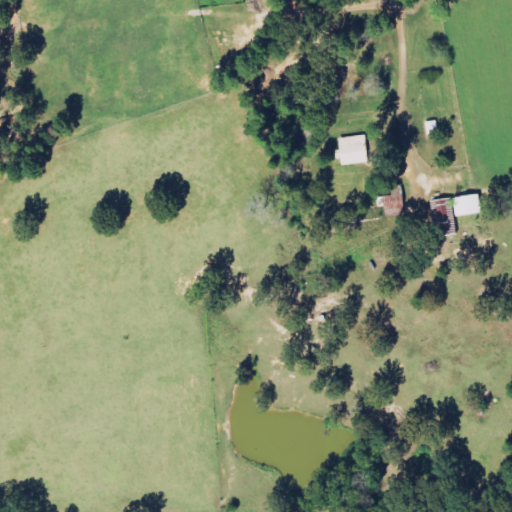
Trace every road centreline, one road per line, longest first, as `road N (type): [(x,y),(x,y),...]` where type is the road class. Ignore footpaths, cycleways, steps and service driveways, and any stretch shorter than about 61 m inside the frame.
road 1 (residential): [(444,173),(424,113),(424,17),(441,0)]
road 2 (residential): [(424,17),(309,42),(284,0)]
